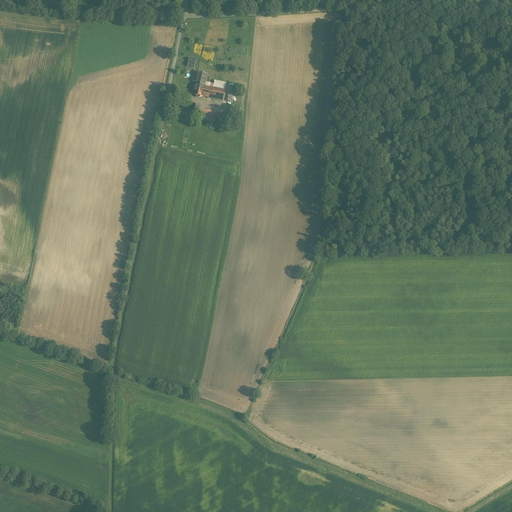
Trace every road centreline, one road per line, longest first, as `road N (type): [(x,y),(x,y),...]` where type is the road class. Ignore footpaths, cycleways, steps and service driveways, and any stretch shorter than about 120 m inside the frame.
road 1 (track): [(111,511),(111,370),(167,98)]
road 2 (unclassified): [(182,15),(396,4),(511,15)]
road 3 (unclassified): [(0,1),(182,15)]
